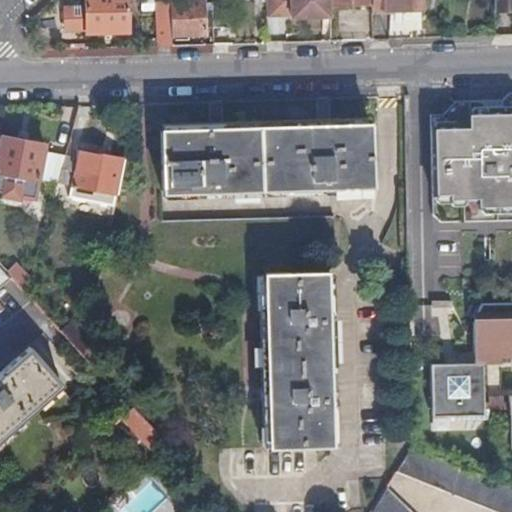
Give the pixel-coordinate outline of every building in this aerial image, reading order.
[(111,27),(111,31),(129,30),(128,0),(86,0),(87,27),(111,27)] [(188,0),(189,6),(172,6),(173,36),(206,34),(204,0),(188,0)] [(331,5),(330,0),(266,0),(267,15),(292,14),(292,17),(331,16),(331,5)] [(420,0),(370,0),(371,5),(371,10),(421,10),(420,0)] [(511,0),(494,0),(495,12),(511,11),(511,0)] [(158,6),(159,46),(173,46),(173,36),(172,6),(158,6)] [(213,6),(214,29),(227,29),(227,6),(213,6)] [(511,91),(504,101),(505,112),(490,113),(490,106),(482,100),(457,101),(446,113),(434,114),(437,213),(444,221),(511,219),(511,91)] [(371,126),(162,132),(163,190),(373,186),(371,126)] [(46,144),(0,135),(0,191),(3,192),(6,197),(17,198),(21,196),(35,198),(40,177),(58,181),(66,155),(44,151),(46,144)] [(78,151),(77,157),(72,184),(70,197),(115,206),(124,159),(78,151)] [(77,157),(66,155),(58,181),(72,184),(77,157)] [(0,286),(12,277),(7,271),(0,263),(0,286)] [(7,271),(12,277),(27,293),(30,277),(17,263),(7,271)] [(272,448),(331,445),(325,270),(266,273),(272,448)] [(502,357),(511,356),(511,302),(485,303),(476,323),(476,363),(453,363),(432,364),(433,416),(454,416),(455,420),(489,420),(489,416),(490,416),(490,409),(485,410),(485,363),(503,363),(502,357)] [(429,328),(442,329),(443,307),(431,306),(429,328)] [(74,321),(62,332),(84,356),(88,336),(74,321)] [(0,439),(62,384),(30,347),(0,373),(0,439)] [(150,426),(133,408),(122,418),(139,436),(150,426)] [(511,511),(511,489),(439,459),(413,447),(398,471),(497,511),(511,511)] [(412,511),(388,488),(372,511),(412,511)]
